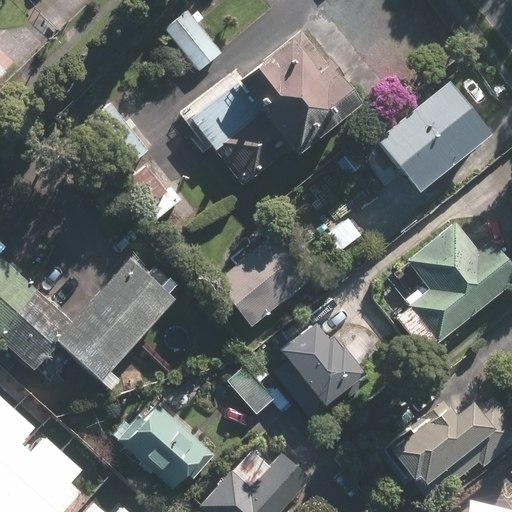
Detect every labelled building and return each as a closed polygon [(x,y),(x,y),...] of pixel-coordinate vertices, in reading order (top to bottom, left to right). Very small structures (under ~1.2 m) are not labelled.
[(221,51),(188,8),(164,26),(198,70),(221,51)] [(325,60),(301,28),(230,81),(255,113),(205,151),(238,193),(361,100),(341,75),(344,73),(331,55),(325,60)] [(420,189),(492,130),(448,78),(376,137),(420,189)] [(148,147),(110,101),(85,122),(123,168),(148,147)] [(167,191),(146,164),(123,182),(145,209),(167,191)] [(424,351),(511,280),(511,265),(490,239),(478,248),(456,220),(406,260),(429,288),(408,304),(410,306),(396,317),(424,351)] [(308,280),(274,234),(214,278),(248,324),(308,280)] [(0,255),(0,336),(35,368),(59,341),(54,337),(70,320),(0,255)] [(110,369),(176,296),(130,255),(70,320),(54,337),(59,341),(110,388),(120,378),(110,369)] [(289,356),(272,369),(312,421),(368,379),(361,370),(363,368),(343,342),(341,344),(332,332),(327,336),(316,321),(282,347),(289,356)] [(244,363),(226,379),(256,413),(275,396),(244,363)] [(0,394),(0,511),(58,511),(78,491),(69,483),(81,470),(47,438),(32,453),(21,443),(36,427),(0,394)] [(482,465),(511,441),(511,417),(493,394),(478,405),(472,398),(455,411),(449,402),(447,404),(443,398),(424,413),(427,417),(390,447),(409,471),(408,473),(428,499),(478,460),(482,465)] [(214,453),(157,401),(143,417),(139,414),(130,423),(126,419),(113,433),(142,460),(139,463),(149,472),(152,468),(173,487),(187,472),(193,477),(214,453)] [(278,511),(310,476),(280,451),(269,463),(252,448),(234,469),(232,468),(199,506),(205,511),(278,511)] [(511,511),(511,509),(465,498),(460,511),(511,511)] [(131,511),(117,499),(104,511),(131,511)] [(379,511),(372,503),(361,511),(379,511)]
